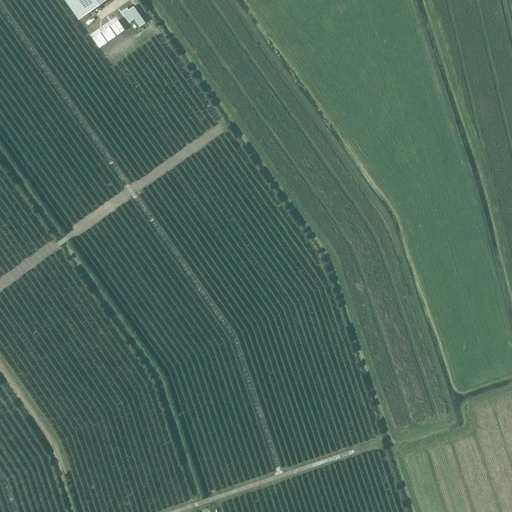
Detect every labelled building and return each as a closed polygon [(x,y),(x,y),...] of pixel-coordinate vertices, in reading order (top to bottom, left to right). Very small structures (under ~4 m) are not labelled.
[(106,0),(64,0),(78,20),(106,0)] [(127,7),(122,11),(129,21),(134,18),(140,26),(145,22),(133,6),(128,9),(127,7)] [(118,21),(110,26),(117,36),(125,30),(118,21)] [(109,27),(101,32),(108,42),(116,37),(109,27)] [(100,33),(92,38),(99,48),(107,43),(100,33)]
